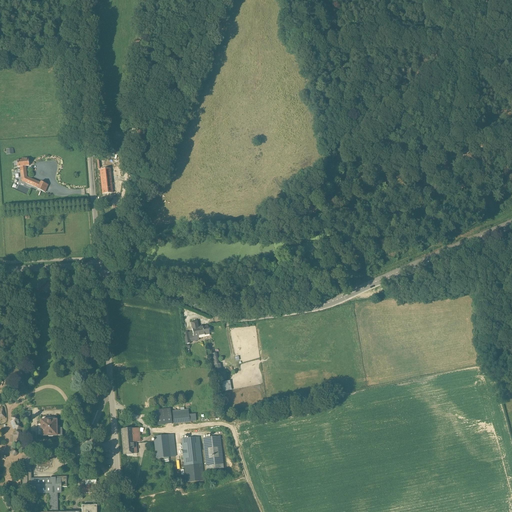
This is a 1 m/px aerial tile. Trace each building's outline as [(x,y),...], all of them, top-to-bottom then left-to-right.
[(121,156),(119,164),(126,166),(127,157),(121,156)] [(22,160),(16,161),(17,168),(20,168),(21,181),(38,189),(37,190),(45,193),(48,185),(41,182),(40,183),(27,177),(26,166),(29,166),(28,158),(21,159),(22,160)] [(110,169),(100,170),(102,194),(112,193),(110,169)] [(39,281),(34,288),(38,291),(43,284),(39,281)] [(50,289),(52,286),(48,283),(46,286),(43,290),(47,293),(50,289)] [(188,333),(184,334),(184,337),(186,344),(190,343),(190,342),(199,340),(198,337),(209,334),(207,325),(198,327),(197,321),(191,322),(193,332),(194,339),(190,340),(188,333)] [(222,381),(223,391),(232,390),(231,381),(222,381)] [(170,408),(156,409),(157,425),(172,424),(170,408)] [(173,424),(196,421),(195,414),(189,415),(188,409),(172,411),(173,424)] [(16,430),(22,428),(20,423),(19,423),(18,421),(19,420),(17,415),(11,417),(16,430)] [(56,420),(41,421),(41,436),(48,436),(49,437),(52,437),(54,436),(57,436),(62,436),(62,428),(56,428),(56,420)] [(121,430),(122,437),(140,436),(139,429),(121,430)] [(153,437),(156,459),(176,457),(173,434),(153,437)] [(140,436),(122,437),(123,454),(123,455),(137,454),(137,453),(136,442),(140,442),(140,441),(140,436)] [(203,438),(206,469),(224,467),(220,436),(203,438)] [(183,471),(181,472),(182,475),(185,475),(186,483),(204,481),(199,437),(181,439),(185,471),(182,471),(183,471)] [(31,474),(27,474),(27,470),(26,470),(22,470),(23,489),(26,489),(27,489),(27,511),(57,511),(57,493),(61,493),(61,487),(66,487),(67,487),(67,480),(61,480),(61,478),(50,479),(31,479),(31,474)] [(85,486),(81,486),(82,493),(92,492),(92,496),(96,496),(97,492),(97,485),(96,485),(96,480),(85,481),(85,486)]
